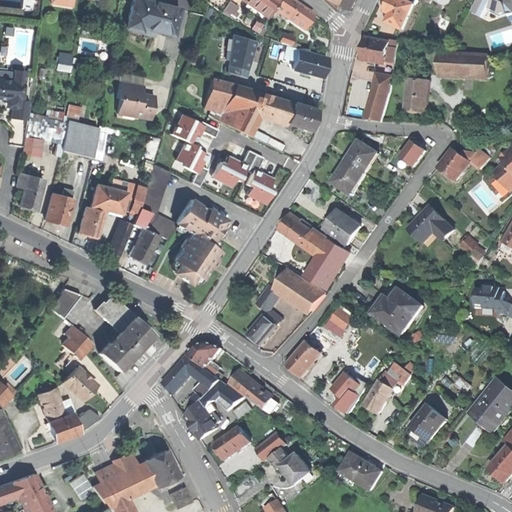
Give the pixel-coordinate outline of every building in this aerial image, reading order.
[(146,0),(132,0),(126,25),(125,27),(127,28),(140,31),(141,27),(154,30),(172,35),(179,8),(154,2),(146,0)] [(231,0),(229,0),(223,10),(234,17),(241,7),(231,0)] [(242,0),(245,2),(264,15),(267,17),(273,8),(278,0),(242,0)] [(295,3),(290,0),(278,0),(273,8),(286,16),(295,3)] [(415,5),(416,4),(406,0),(392,0),(390,5),(394,6),(391,13),(388,22),(405,29),(415,5)] [(510,16),(511,15),(511,0),(479,0),(474,12),(486,18),(490,8),(502,14),(508,12),(510,16)] [(261,19),(264,15),(245,2),(243,5),(244,7),(261,19)] [(313,15),(295,3),(286,16),(303,28),(308,21),(313,15)] [(426,5),(420,20),(435,26),(441,12),(426,5)] [(152,39),(154,30),(141,27),(140,31),(127,28),(126,33),(138,36),(137,37),(139,38),(139,37),(153,41),(153,39),(152,39)] [(231,33),(225,72),(251,76),(256,37),(231,33)] [(278,41),(279,41),(289,45),(292,37),(281,33),(278,41)] [(391,42),(367,38),(365,49),(363,60),(387,64),(388,59),(391,42)] [(392,40),(391,42),(388,59),(396,60),(400,41),(392,40)] [(277,46),(275,52),(292,58),(296,48),(289,45),(279,41),(277,46)] [(267,59),(271,61),(275,52),(277,46),(269,43),(264,58),(267,59)] [(71,71),(73,53),(59,51),(57,69),(71,71)] [(292,69),(321,76),(324,66),(326,59),(307,53),(297,51),(292,69)] [(268,69),(285,76),(292,58),(275,52),(271,61),(268,69)] [(490,55),(441,53),(440,75),(489,77),(490,55)] [(279,93),(285,76),(268,69),(262,87),(279,93)] [(0,70),(0,81),(11,83),(13,72),(0,70)] [(11,83),(0,81),(0,100),(4,101),(11,110),(10,120),(18,121),(27,122),(28,114),(29,104),(20,103),(24,74),(13,72),(11,83)] [(378,74),(375,90),(390,93),(391,93),(394,77),(378,74)] [(212,112),(220,115),(224,107),(223,107),(233,87),(234,85),(210,78),(205,108),(212,112)] [(430,81),(410,79),(407,111),(417,112),(427,113),(430,81)] [(130,84),(119,82),(116,98),(119,98),(117,113),(118,114),(119,110),(134,113),(133,116),(150,119),(154,96),(153,96),(153,97),(142,95),(143,87),(130,84)] [(217,120),(225,125),(230,116),(235,119),(244,100),(257,106),(261,97),(262,94),(248,90),(246,93),(233,87),(223,107),(224,107),(220,115),(217,120)] [(375,90),(366,120),(383,122),(390,93),(375,90)] [(272,117),(281,121),(289,102),(262,94),(261,97),(278,103),(272,117)] [(256,111),(272,117),(278,103),(261,97),(257,106),(258,106),(256,111)] [(246,130),(256,111),(258,106),(257,106),(244,100),(235,119),(230,127),(244,134),(245,133),(246,130)] [(289,102),(281,121),(286,123),(292,103),(289,102)] [(316,109),(292,103),(286,123),(286,124),(310,130),(313,119),(316,109)] [(179,110),(169,133),(182,139),(172,162),(199,174),(210,150),(197,145),(207,122),(179,110)] [(206,115),(217,120),(220,115),(212,112),(206,115)] [(51,116),(50,119),(61,121),(62,121),(63,115),(52,113),(51,116)] [(45,118),(28,114),(27,122),(26,136),(31,137),(56,143),(61,121),(50,119),(45,118)] [(225,125),(230,127),(235,119),(230,116),(225,125)] [(66,122),(62,121),(61,121),(56,143),(62,144),(66,122)] [(67,121),(66,122),(62,144),(60,151),(91,158),(98,128),(67,121)] [(232,136),(224,152),(231,156),(240,140),(232,136)] [(400,141),(411,149),(420,137),(404,136),(400,141)] [(263,143),(271,147),(274,140),(266,137),(263,143)] [(411,149),(417,153),(426,141),(420,137),(411,149)] [(151,139),(148,156),(156,157),(159,140),(151,139)] [(238,163),(264,176),(268,167),(273,157),(240,140),(231,156),(230,159),(238,163)] [(271,147),(281,152),(285,146),(274,140),(271,147)] [(355,150),(352,156),(354,157),(346,170),(344,169),(340,174),(335,183),(355,196),(356,195),(354,193),(379,154),(381,155),(382,154),(361,141),(355,150)] [(417,153),(425,159),(434,147),(426,141),(417,153)] [(447,158),(440,167),(457,180),(461,175),(464,170),(471,161),(469,159),(463,155),(455,148),(447,158)] [(481,149),(474,152),(483,159),(487,162),(490,157),(481,149)] [(511,149),(502,158),(507,163),(496,173),(506,185),(509,182),(511,184),(511,149)] [(467,150),(463,155),(469,159),(474,152),(467,150)] [(225,188),(238,163),(230,159),(231,156),(224,152),(209,180),(225,188)] [(474,152),(469,159),(471,161),(478,166),(483,159),(474,152)] [(356,195),(381,155),(379,154),(354,193),(356,195)] [(352,156),(344,169),(346,170),(354,157),(352,156)] [(487,162),(483,159),(478,166),(482,169),(487,162)] [(150,212),(152,213),(166,171),(152,164),(145,187),(139,206),(135,215),(132,224),(141,228),(143,224),(147,225),(145,228),(167,239),(173,226),(149,213),(150,212)] [(17,186),(23,187),(26,175),(20,173),(17,186)] [(43,179),(26,175),(23,187),(18,205),(26,207),(35,209),(43,179)] [(100,208),(119,213),(125,192),(96,184),(90,205),(100,208)] [(128,212),(135,215),(139,206),(145,187),(136,184),(131,199),(132,199),(128,212)] [(63,188),(61,196),(69,198),(71,191),(63,188)] [(54,222),(64,225),(71,199),(69,198),(61,196),(51,193),(44,220),(54,222)] [(189,200),(176,220),(189,229),(191,226),(194,228),(191,234),(173,260),(179,264),(175,270),(181,275),(192,281),(195,275),(201,279),(220,252),(210,245),(216,236),(209,231),(208,226),(217,225),(222,217),(208,207),(205,211),(189,200)] [(90,207),(85,206),(78,232),(86,234),(95,237),(102,211),(99,210),(90,207)] [(419,220),(410,228),(425,243),(439,229),(448,237),(456,229),(432,206),(423,215),(419,220)] [(327,221),(331,224),(340,211),(336,208),(327,221)] [(327,229),(350,245),(356,235),(362,226),(340,211),(331,224),(327,229)] [(281,229),(305,245),(315,231),(314,230),(306,225),(308,222),(303,219),(302,220),(292,213),(287,221),(281,229)] [(226,220),(222,217),(217,225),(208,226),(209,231),(216,236),(221,229),(226,220)] [(174,223),(191,234),(194,228),(191,226),(189,229),(176,220),(174,223)] [(121,226),(116,237),(123,240),(128,229),(124,227),(121,226)] [(136,259),(143,263),(157,235),(141,228),(128,255),(136,259)] [(316,228),(314,230),(315,231),(305,245),(321,257),(332,240),(316,228)] [(444,242),(448,237),(439,229),(425,243),(429,247),(439,237),(444,242)] [(111,249),(118,252),(123,240),(116,237),(111,249)] [(464,237),(459,246),(473,255),(476,250),(478,247),(464,237)] [(351,252),(332,240),(321,257),(312,271),(309,277),(328,289),(351,252)] [(511,257),(511,245),(506,242),(505,243),(503,246),(500,251),(511,257)] [(485,256),(476,250),(473,255),(470,259),(479,265),(485,256)] [(277,260),(288,265),(294,257),(283,252),(277,260)] [(297,270),(309,277),(312,271),(301,264),(297,270)] [(290,269),(276,287),(276,288),(284,294),(290,299),(292,296),(314,311),(326,294),(290,269)] [(68,278),(62,289),(79,295),(81,296),(85,284),(68,278)] [(498,309),(498,313),(510,313),(511,308),(511,303),(508,302),(506,298),(506,295),(506,292),(500,292),(501,288),(496,288),(496,284),(487,284),(486,290),(477,290),(477,308),(478,309),(478,306),(486,306),(486,309),(498,309)] [(259,303),(270,312),(271,310),(284,294),(276,288),(276,287),(273,285),(259,303)] [(49,309),(62,318),(79,295),(62,289),(56,298),(49,309)] [(383,302),(375,313),(404,335),(425,307),(401,289),(398,294),(393,300),(387,296),(383,302)] [(392,289),(387,296),(393,300),(398,294),(392,289)] [(93,309),(117,332),(132,316),(122,307),(110,296),(100,307),(96,310),(94,309),(94,308),(93,309)] [(270,312),(269,313),(281,323),(283,321),(271,310),(270,312)] [(269,313),(267,316),(279,326),(281,323),(269,313)] [(97,353),(116,370),(132,352),(150,334),(139,323),(132,316),(117,332),(97,353)] [(257,341),(263,345),(279,326),(267,316),(250,335),(257,341)] [(140,322),(139,323),(150,334),(132,352),(134,354),(143,344),(153,334),(140,322)] [(61,345),(77,359),(91,343),(75,329),(61,345)] [(315,335),(309,341),(323,353),(329,346),(315,335)] [(295,370),(303,377),(323,353),(309,341),(289,365),(295,370)] [(198,345),(189,353),(201,362),(208,367),(211,363),(214,359),(223,348),(217,343),(207,342),(198,345)] [(189,353),(182,362),(193,372),(201,362),(189,353)] [(339,368),(352,379),(364,365),(351,354),(339,368)] [(223,366),(214,359),(211,363),(220,370),(223,366)] [(182,362),(164,382),(171,387),(175,392),(193,372),(182,362)] [(217,375),(208,367),(201,362),(193,372),(203,380),(213,388),(222,378),(217,375)] [(387,372),(382,380),(395,388),(400,381),(405,384),(412,374),(397,362),(389,373),(387,372)] [(220,370),(211,363),(208,367),(217,375),(220,370)] [(61,382),(80,400),(88,392),(95,385),(87,378),(88,377),(83,372),(83,373),(76,367),(68,375),(61,382)] [(239,390),(246,396),(247,395),(256,383),(248,376),(240,370),(230,383),(239,390)] [(59,380),(61,382),(68,375),(66,372),(59,380)] [(228,385),(222,378),(213,388),(204,397),(201,400),(206,407),(219,394),(228,385)] [(492,428),(492,429),(507,411),(510,414),(511,411),(511,389),(498,378),(488,391),(491,393),(487,398),(485,396),(472,412),(482,421),(492,428)] [(199,391),(204,397),(213,388),(203,380),(195,388),(199,391)] [(372,409),(379,413),(395,388),(382,380),(366,404),(372,409)] [(40,387),(41,392),(51,388),(49,383),(40,387)] [(227,402),(239,390),(230,383),(228,385),(219,394),(227,402)] [(269,393),(256,383),(247,395),(259,405),(269,393)] [(0,407),(12,396),(0,384),(0,407)] [(38,393),(48,421),(63,415),(62,412),(53,387),(51,388),(41,392),(38,393)] [(482,394),(485,396),(487,398),(491,393),(488,391),(486,389),(482,394)] [(192,398),(197,404),(201,400),(204,397),(199,391),(192,398)] [(274,397),(269,393),(259,405),(265,409),(274,397)] [(194,426),(202,438),(219,426),(217,423),(210,413),(206,407),(201,400),(197,404),(187,415),(194,426)] [(235,411),(240,418),(254,408),(248,401),(235,411)] [(430,403),(412,425),(418,429),(422,433),(425,430),(433,437),(448,418),(430,403)] [(85,412),(74,420),(78,432),(99,418),(88,410),(85,412)] [(215,410),(210,413),(217,423),(222,420),(215,410)] [(46,422),(54,442),(64,438),(78,433),(78,432),(74,420),(71,413),(63,415),(48,421),(46,422)] [(18,447),(6,421),(0,423),(0,428),(11,451),(18,447)] [(487,433),(492,428),(482,421),(478,426),(482,429),(487,433)] [(221,451),(226,459),(252,441),(242,425),(216,444),(221,451)] [(0,455),(5,453),(11,451),(0,428),(0,455)] [(314,438),(320,444),(329,433),(323,428),(314,438)] [(431,440),(433,437),(425,430),(422,433),(431,440)] [(279,431),(269,439),(274,444),(283,437),(279,431)] [(267,460),(271,457),(283,447),(288,443),(283,437),(274,444),(269,439),(257,448),(267,460)] [(501,475),(507,481),(511,475),(511,445),(492,467),(501,475)] [(281,467),(283,466),(292,459),(283,447),(271,457),(280,468),(281,467)] [(154,487),(155,488),(163,484),(170,481),(178,477),(165,451),(153,456),(142,461),(143,463),(154,487)] [(372,463),(353,452),(342,470),(344,471),(357,479),(372,488),(383,470),(375,465),(374,467),(371,465),(372,463)] [(288,472),(297,484),(313,471),(299,453),(292,459),(283,466),(288,472)] [(99,483),(116,476),(136,466),(132,456),(124,460),(113,465),(95,473),(99,483)] [(128,499),(154,487),(143,463),(136,466),(116,476),(127,500),(128,499)] [(353,484),(357,479),(344,471),(340,476),(353,484)] [(82,502),(94,493),(91,488),(82,474),(75,479),(69,483),(82,502)] [(17,497),(24,511),(51,511),(33,475),(10,483),(17,497)] [(111,507),(127,500),(116,476),(99,483),(105,495),(111,507)] [(0,503),(17,497),(10,483),(0,486),(0,503)] [(94,493),(98,498),(105,495),(99,483),(91,488),(94,493)] [(169,495),(176,509),(190,503),(184,488),(169,495)] [(287,511),(274,492),(252,506),(256,511),(274,511),(275,511),(287,511)] [(439,500),(425,494),(417,511),(453,511),(456,507),(439,500)] [(98,498),(104,509),(105,510),(111,507),(105,495),(98,498)] [(133,511),(128,499),(127,500),(111,507),(112,511),(133,511)]
